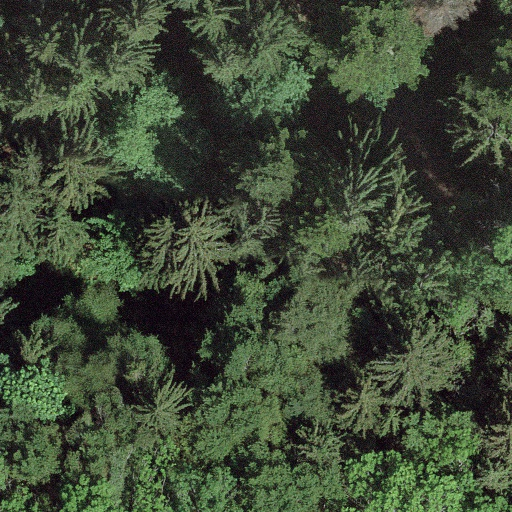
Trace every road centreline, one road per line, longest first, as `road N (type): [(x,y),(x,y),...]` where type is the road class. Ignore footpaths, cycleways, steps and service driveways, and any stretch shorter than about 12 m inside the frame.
road 1 (track): [(0,84),(183,79),(511,142)]
road 2 (track): [(511,246),(404,118),(323,0)]
